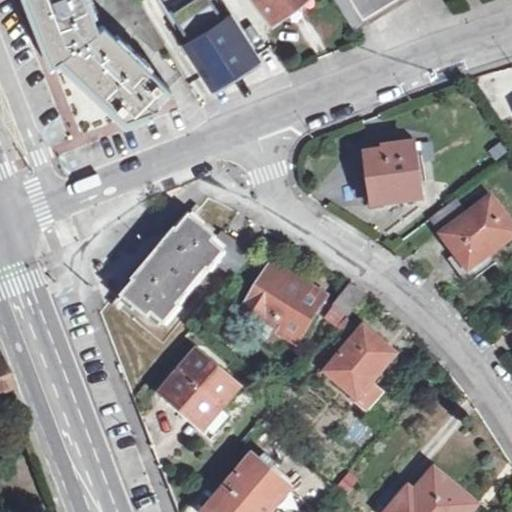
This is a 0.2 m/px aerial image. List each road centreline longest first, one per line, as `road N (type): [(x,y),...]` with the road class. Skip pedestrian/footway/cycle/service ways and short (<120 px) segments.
road 1 (residential): [(511,429),(462,353),(408,299),(290,213),(252,126)]
road 2 (secondary): [(100,511),(0,253)]
road 3 (residential): [(511,33),(252,126)]
road 4 (residential): [(252,126),(57,204)]
road 5 (unclassified): [(57,204),(0,51)]
